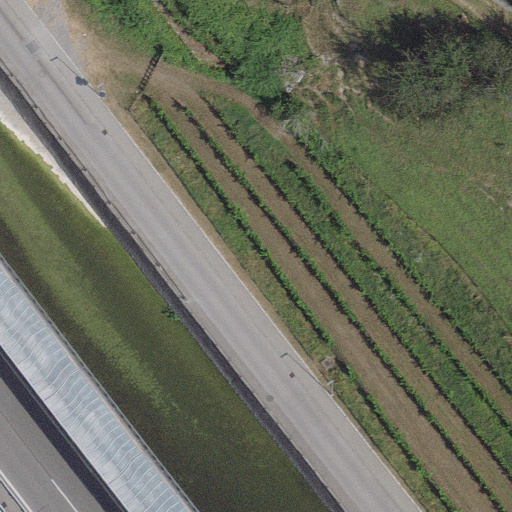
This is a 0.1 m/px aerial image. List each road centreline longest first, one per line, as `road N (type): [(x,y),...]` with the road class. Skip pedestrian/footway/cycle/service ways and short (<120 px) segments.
road 1 (unclassified): [(0,18),(389,511)]
road 2 (motorway): [(75,511),(0,414)]
